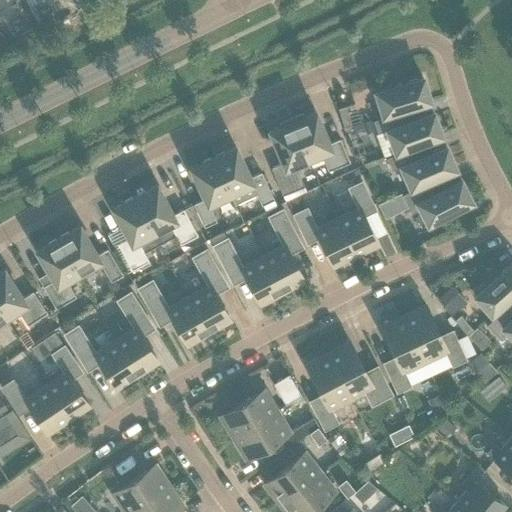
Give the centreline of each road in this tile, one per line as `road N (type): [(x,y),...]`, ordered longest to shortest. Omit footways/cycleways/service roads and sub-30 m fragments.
road 1 (residential): [(0,239),(134,161),(414,37),(447,56),(470,131),(511,214)]
road 2 (residential): [(154,404),(334,301),(511,222)]
road 3 (tertiary): [(0,121),(239,1)]
road 4 (residential): [(0,509),(154,404)]
road 5 (residential): [(232,511),(154,404)]
